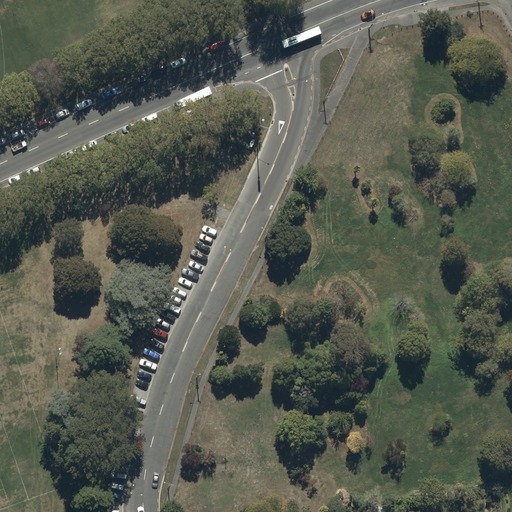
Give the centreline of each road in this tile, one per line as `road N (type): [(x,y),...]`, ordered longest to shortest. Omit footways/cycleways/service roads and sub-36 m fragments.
road 1 (residential): [(144,511),(149,460),(179,357),(289,121),(291,82),(275,42)]
road 2 (secondary): [(0,162),(275,42)]
